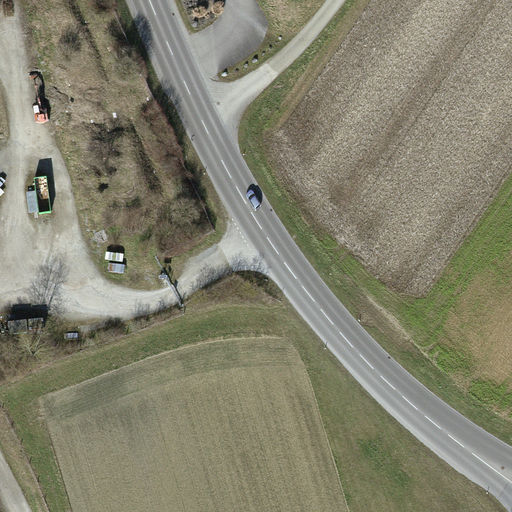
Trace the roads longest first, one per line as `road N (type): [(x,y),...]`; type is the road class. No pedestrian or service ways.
road 1 (tertiary): [(150,0),(278,255),(373,367),(511,477)]
road 2 (track): [(6,278),(64,299),(137,309),(178,298),(266,239)]
road 3 (track): [(0,291),(21,248),(31,181),(25,108),(0,29)]
road 4 (track): [(218,148),(325,0)]
